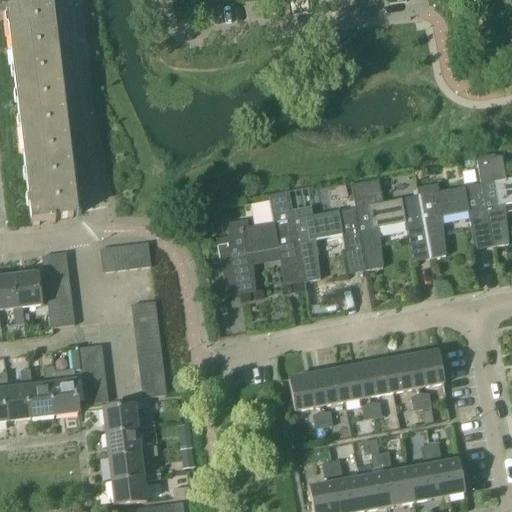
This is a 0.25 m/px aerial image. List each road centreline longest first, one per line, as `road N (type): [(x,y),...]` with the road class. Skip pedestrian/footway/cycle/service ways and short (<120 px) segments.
road 1 (residential): [(0,244),(96,225),(62,0)]
road 2 (residential): [(417,11),(189,38),(161,20),(159,0)]
road 3 (residential): [(215,357),(472,311)]
road 4 (residential): [(507,511),(472,311)]
